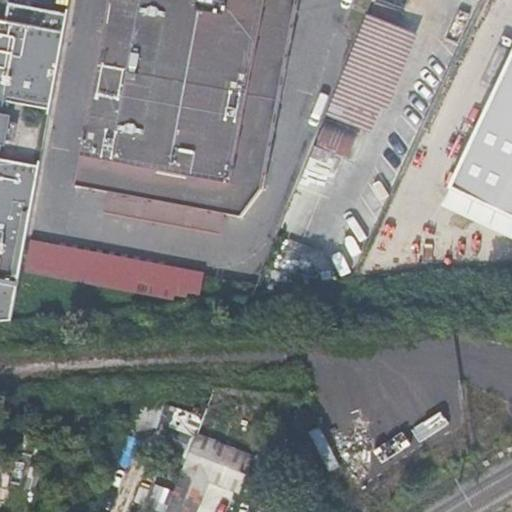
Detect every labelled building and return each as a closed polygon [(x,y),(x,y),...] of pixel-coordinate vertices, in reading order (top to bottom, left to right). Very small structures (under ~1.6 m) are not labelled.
[(297,0),(110,0),(75,184),(198,207),(239,214),(247,216),(269,187),(283,94),(297,0)] [(67,14),(9,3),(6,21),(0,19),(0,320),(9,320),(38,165),(0,158),(0,154),(3,138),(13,140),(16,122),(6,120),(9,103),(49,110),(67,14)] [(369,10),(329,113),(383,134),(424,32),(369,10)] [(500,211),(511,216),(511,55),(450,187),(500,211)] [(334,117),(321,144),(352,156),(364,128),(334,117)] [(450,187),(443,202),(511,234),(511,216),(500,211),(450,187)] [(164,266),(42,244),(37,271),(159,293),(164,266)] [(170,425),(190,433),(196,417),(177,409),(170,425)] [(239,492),(253,455),(195,433),(164,511),(195,511),(208,480),(239,492)]
